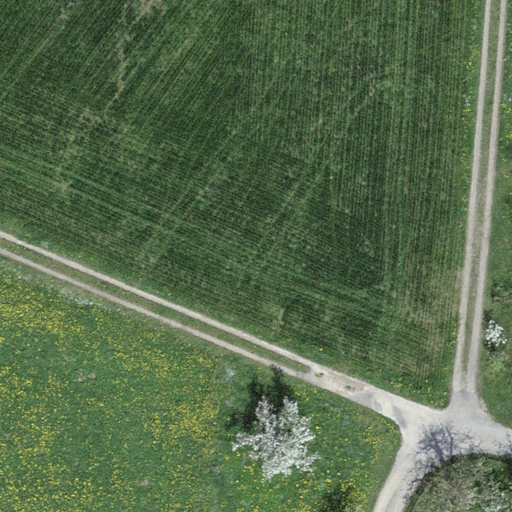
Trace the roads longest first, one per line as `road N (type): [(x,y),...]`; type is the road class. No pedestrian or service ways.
road 1 (track): [(511,445),(431,422),(0,239)]
road 2 (track): [(495,0),(461,429)]
